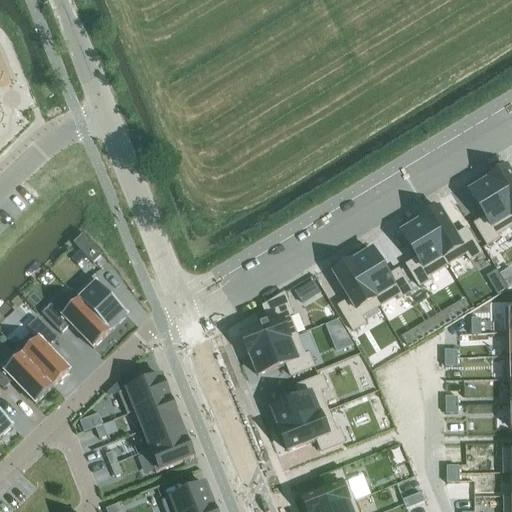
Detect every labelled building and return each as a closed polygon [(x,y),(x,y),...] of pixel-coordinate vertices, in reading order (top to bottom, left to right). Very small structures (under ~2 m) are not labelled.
[(511,177),(507,169),(488,181),(511,221),(511,177)] [(487,182),(469,193),(484,219),(474,226),(486,247),(498,240),(496,237),(511,227),(511,221),(488,181),(487,182)] [(439,210),(420,222),(446,267),(465,256),(469,262),(481,255),(466,230),(455,237),(439,210)] [(419,223),(400,234),(416,260),(405,267),(418,288),(431,281),(429,278),(446,267),(420,222),(419,223)] [(82,236),(73,245),(76,248),(92,265),(101,256),(84,239),(82,236)] [(352,263),(379,308),(397,297),(398,300),(411,293),(398,271),(387,278),(371,252),(353,263),(352,263)] [(352,263),(332,275),(348,302),(337,308),(352,333),(365,326),(361,319),(379,308),(352,263)] [(496,272),(486,278),(494,292),(497,297),(507,291),(504,286),(496,272)] [(89,278),(72,295),(110,334),(127,318),(89,278)] [(313,282),(307,286),(315,298),(320,295),(313,282)] [(50,306),(41,316),(60,336),(69,327),(92,351),(110,334),(72,295),(55,311),(50,306)] [(268,324),(240,336),(248,357),(296,337),(288,317),(292,316),(283,295),(262,308),(268,324)] [(445,312),(433,319),(439,330),(451,323),(470,312),(463,301),(445,312)] [(420,327),(401,338),(408,349),(427,338),(439,330),(433,319),(420,327)] [(31,334),(14,350),(52,390),(69,373),(46,349),(55,340),(36,320),(27,329),(31,334)] [(457,332),(447,339),(451,345),(461,339),(457,332)] [(346,336),(331,342),(336,354),(352,347),(346,336)] [(296,337),(248,357),(248,358),(249,357),(257,377),(285,366),(290,378),(313,368),(308,355),(304,357),(296,337)] [(0,388),(2,391),(12,382),(34,406),(52,390),(14,350),(0,363),(0,388)] [(457,351),(447,357),(451,364),(461,358),(457,351)] [(456,376),(444,377),(444,385),(456,384),(456,376)] [(299,400),(270,412),(279,432),(278,432),(279,433),(327,413),(319,393),(326,390),(321,377),(294,388),(299,400)] [(160,378),(117,395),(126,417),(135,413),(135,412),(168,399),(160,378)] [(168,399),(135,412),(135,413),(143,432),(176,419),(168,399)] [(456,400),(444,400),(444,408),(456,408),(456,400)] [(456,408),(444,408),(445,416),(457,416),(456,408)] [(327,413),(279,433),(287,454),(316,442),(321,454),(344,444),(339,431),(335,433),(327,413)] [(0,439),(11,429),(0,416),(0,439)] [(97,416),(78,423),(83,435),(94,430),(102,427),(97,416)] [(176,419),(143,432),(150,451),(151,453),(184,439),(176,419)] [(102,427),(94,430),(99,441),(106,438),(102,427)] [(150,451),(146,453),(155,475),(193,460),(184,439),(151,453),(150,451)] [(112,454),(105,457),(109,468),(117,465),(112,454)] [(117,465),(109,468),(114,479),(121,476),(117,465)] [(457,469),(445,469),(445,477),(457,477),(457,469)] [(323,491),(302,500),(306,511),(332,511),(355,503),(342,470),(318,479),(323,491)] [(34,483),(42,502),(71,490),(63,471),(34,483)] [(457,477),(445,477),(446,485),(458,485),(457,477)] [(203,486),(161,503),(164,511),(199,511),(212,507),(203,486)] [(420,495),(411,498),(414,507),(424,504),(420,495)] [(411,498),(402,502),(405,511),(414,507),(411,498)] [(463,500),(451,500),(452,508),(464,508),(463,500)] [(358,511),(355,503),(332,511),(358,511)]
